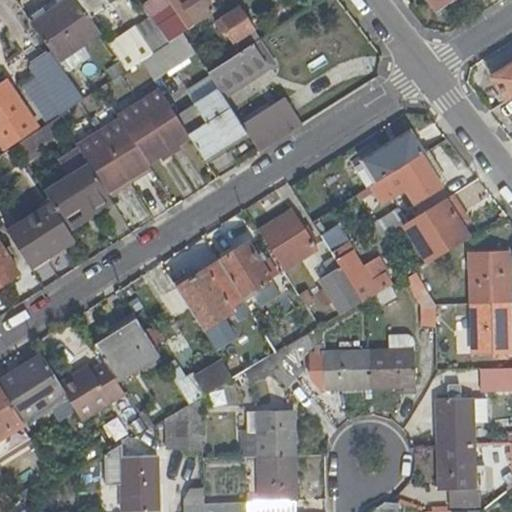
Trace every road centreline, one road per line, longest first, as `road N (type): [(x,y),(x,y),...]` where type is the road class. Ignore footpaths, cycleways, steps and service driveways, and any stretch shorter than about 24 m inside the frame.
road 1 (residential): [(0,339),(423,69)]
road 2 (residential): [(511,182),(423,69)]
